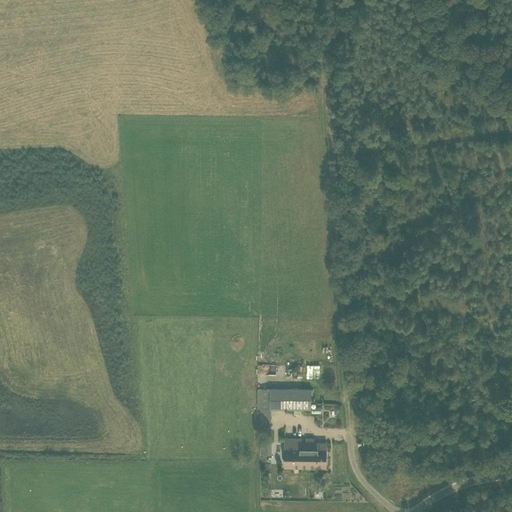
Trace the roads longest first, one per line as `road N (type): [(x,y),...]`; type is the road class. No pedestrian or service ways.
road 1 (track): [(349,436),(330,152)]
road 2 (track): [(330,152),(511,132)]
road 3 (track): [(330,152),(318,0)]
